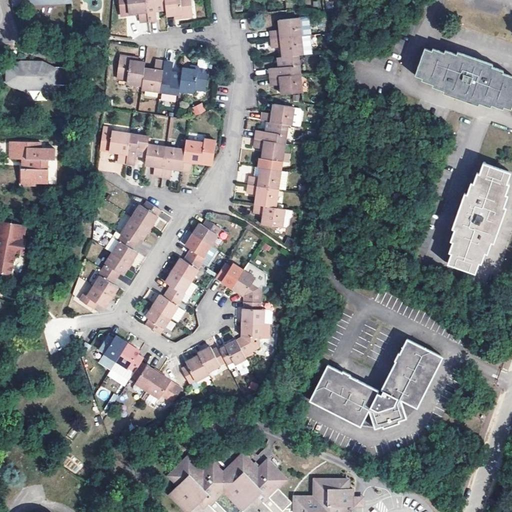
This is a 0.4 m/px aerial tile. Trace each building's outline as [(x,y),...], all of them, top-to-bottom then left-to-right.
[(148,21),(145,0),(118,0),(119,15),(129,14),(138,13),(139,22),(148,21)] [(145,0),(148,21),(157,21),(156,11),(158,11),(166,10),(164,0),(145,0)] [(167,16),(174,15),(182,15),(182,18),(193,17),(191,0),(164,0),(166,10),(167,16)] [(308,17),(298,18),(300,37),(310,35),(308,17)] [(271,31),(272,40),(300,37),(298,18),(278,20),(279,27),(279,30),(271,31)] [(300,37),(272,40),(272,48),(281,48),(283,57),(297,56),(302,55),(300,37)] [(492,67),(493,64),(457,52),(456,54),(445,50),(444,52),(432,48),(431,51),(424,48),(415,76),(422,78),(421,81),(433,85),(432,87),(443,91),(443,93),(461,100),(478,106),(479,104),(491,108),(492,105),(503,109),(504,107),(511,109),(511,107),(511,76),(503,73),(504,71),(492,67)] [(146,63),(138,62),(133,61),(130,61),(131,57),(120,56),(117,78),(127,80),(127,83),(143,85),(145,69),(146,63)] [(269,68),(271,77),(299,74),(297,56),(283,57),(277,58),(279,67),(269,68)] [(179,91),(206,95),(209,69),(212,69),(212,65),(209,65),(210,61),(208,59),(201,58),(199,60),(198,67),(197,70),(192,69),(190,69),(183,68),(182,74),(179,91)] [(69,85),(70,66),(54,66),(54,68),(49,65),(44,62),(40,61),(33,61),(27,61),(22,62),(16,63),(11,65),(6,68),(8,70),(8,75),(8,79),(6,81),(9,82),(13,84),(16,86),(21,87),(26,88),(32,88),(38,87),(43,87),(48,85),(54,83),(54,85),(69,85)] [(160,92),(164,62),(156,61),(154,70),(152,70),(145,69),(143,85),(142,89),(160,92)] [(164,62),(160,92),(179,94),(179,91),(182,74),(174,73),(172,73),(173,64),(164,62)] [(299,74),(271,77),(271,86),(281,85),(281,87),(282,95),(301,93),(299,74)] [(161,94),(160,100),(175,102),(176,95),(161,94)] [(201,104),(192,109),(196,117),(205,112),(201,104)] [(267,122),(288,125),(299,127),(302,112),(300,109),(293,108),(294,107),(274,104),(272,114),(263,113),(262,121),(267,122)] [(256,130),(255,139),(285,144),(288,125),(267,122),(266,132),(256,130)] [(126,163),(130,134),(102,130),(100,151),(116,153),(118,153),(117,162),(126,163)] [(130,134),(126,163),(135,165),(136,156),(139,156),(146,157),(148,145),(149,137),(130,134)] [(185,150),(182,170),(191,171),(192,162),(195,162),(212,164),(213,162),(216,140),(205,139),(205,143),(186,141),(185,150)] [(285,144),(255,139),(254,148),(263,150),(263,151),(262,159),(260,159),(258,167),(281,171),(283,153),(285,144)] [(56,149),(41,149),(41,142),(10,142),(10,159),(22,159),(27,160),(27,164),(27,169),(21,169),(21,185),(35,185),(35,180),(49,180),(49,160),(56,160),(56,149)] [(292,145),(285,144),(283,153),(291,154),(292,145)] [(162,177),(166,147),(148,145),(146,157),(145,165),(152,166),(154,166),(153,176),(162,177)] [(166,147),(162,177),(171,178),(172,169),(175,169),(182,170),(185,150),(166,147)] [(506,183),(510,172),(483,163),(479,173),(477,173),(473,184),(472,183),(468,194),(465,193),(452,229),(454,230),(451,241),(453,242),(449,253),(451,254),(448,265),(475,273),(478,263),(481,265),(485,254),(488,254),(492,242),(494,243),(500,225),(506,208),(504,207),(508,195),(505,194),(509,184),(506,183)] [(250,176),(249,185),(278,189),(281,171),(258,167),(255,167),(254,177),(250,176)] [(289,172),(281,171),(278,189),(286,190),(289,172)] [(257,195),(256,205),(275,208),(278,189),(249,185),(247,193),(257,195)] [(140,205),(132,217),(150,228),(161,211),(146,201),(142,207),(140,205)] [(285,210),(285,209),(275,208),(256,205),(254,214),(263,215),(262,225),(282,228),(282,227),(285,210)] [(293,211),(285,210),(282,227),(286,228),(288,226),(289,219),(292,218),(293,211)] [(150,228),(132,217),(121,234),(136,244),(139,239),(142,240),(147,233),(150,228)] [(196,231),(193,234),(211,245),(221,229),(207,219),(203,225),(200,224),(196,231)] [(22,225),(0,221),(0,272),(12,275),(16,253),(24,254),(27,240),(24,240),(20,239),(22,225)] [(111,254),(130,265),(137,252),(133,250),(136,244),(121,234),(116,240),(119,242),(111,254)] [(211,245),(193,234),(185,247),(190,250),(187,254),(202,264),(206,258),(204,256),(211,245)] [(130,265),(111,254),(102,269),(117,279),(120,273),(123,275),(128,268),(130,265)] [(176,266),(173,271),(191,282),(202,264),(187,254),(183,260),(181,258),(176,266)] [(231,266),(226,263),(216,278),(228,286),(232,288),(244,270),(233,263),(231,266)] [(93,287),(111,298),(114,294),(118,287),(113,285),(117,279),(102,269),(98,275),(100,277),(93,287)] [(261,303),(262,287),(254,281),(256,278),(244,270),(232,288),(235,291),(244,296),(244,303),(261,303)] [(191,282),(173,271),(171,273),(165,283),(170,285),(166,291),(182,301),(186,303),(197,286),(191,282)] [(111,298),(93,287),(87,297),(83,295),(80,300),(94,310),(97,304),(105,309),(109,301),(111,298)] [(160,295),(152,306),(171,318),(178,323),(185,311),(178,307),(182,301),(166,291),(163,296),(160,295)] [(243,318),(243,323),(270,324),(272,324),(273,312),(270,309),(261,309),(261,303),(244,303),(243,318)] [(145,324),(160,334),(171,318),(152,306),(150,310),(146,317),(149,319),(145,324)] [(242,337),(236,340),(246,360),(254,356),(252,352),(260,348),(260,338),(270,338),(270,324),(243,323),(242,328),(242,337)] [(117,360),(128,344),(123,341),(115,336),(114,338),(109,335),(100,348),(117,360)] [(417,406),(442,355),(406,337),(399,351),(397,351),(394,358),(395,359),(381,387),(383,388),(381,393),(377,391),(378,388),(349,375),(350,373),(342,369),(342,371),(327,364),(310,400),(361,425),(368,410),(375,427),(384,424),(384,425),(392,422),(400,420),(400,418),(407,415),(402,399),(417,406)] [(233,342),(219,349),(227,365),(229,368),(246,360),(236,340),(233,342)] [(128,344),(117,360),(135,371),(141,362),(144,358),(137,354),(139,351),(128,344)] [(197,353),(199,356),(209,375),(227,365),(219,349),(218,347),(213,350),(211,346),(201,352),(197,353)] [(209,375),(199,356),(194,358),(186,363),(188,365),(182,368),(190,384),(194,382),(197,389),(205,384),(202,378),(209,375)] [(242,375),(249,371),(243,361),(237,365),(242,375)] [(148,391),(159,373),(155,370),(141,362),(135,371),(132,375),(138,379),(135,383),(148,391)] [(159,373),(148,391),(160,398),(162,396),(173,403),(183,388),(164,376),(159,373)] [(212,498),(214,501),(223,492),(242,511),(252,503),(254,500),(258,504),(266,495),(269,498),(281,510),(286,509),(292,502),(278,488),(287,480),(267,460),(258,469),(243,454),(223,473),(213,463),(203,472),(189,457),(172,474),(181,483),(172,493),(191,511),(195,508),(199,503),(203,507),(212,498)] [(68,457),(64,467),(77,473),(82,463),(68,457)] [(294,497),(295,511),(294,511),(345,511),(346,507),(346,498),(353,498),(353,489),(349,489),(348,479),(314,480),(314,497),(294,497)] [(199,503),(195,508),(198,511),(202,511),(210,505),(216,511),(294,511),(295,511),(289,511),(289,509),(286,509),(281,510),(269,498),(266,495),(258,504),(254,500),(252,503),(258,509),(265,502),(275,511),(225,511),(214,501),(212,498),(203,507),(199,503)] [(252,503),(242,511),(275,511),(265,502),(258,509),(252,503)]
